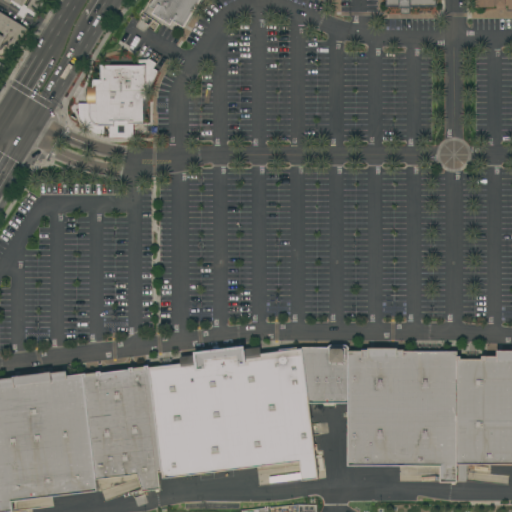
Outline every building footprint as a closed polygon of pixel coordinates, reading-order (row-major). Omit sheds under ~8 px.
[(0,0),(44,0),(45,1),(36,17),(27,12),(23,19),(17,15),(21,8),(10,2),(10,3),(4,0),(0,0),(0,11),(27,28),(20,40),(17,39),(12,48),(8,46),(14,37),(8,33),(0,47),(0,62),(4,65),(0,71),(0,0)] [(201,0),(184,28),(174,21),(171,26),(152,14),(155,10),(149,6),(152,0),(201,0)] [(386,0),(437,0),(437,7),(411,7),(411,8),(410,8),(410,13),(401,13),(401,8),(399,8),(399,7),(386,7),(386,0)] [(511,0),(511,9),(508,9),(508,6),(505,6),(505,10),(496,10),(496,6),(495,6),(495,7),(475,7),(475,0),(511,0)] [(137,65),(137,59),(147,59),(148,57),(157,63),(154,68),(158,71),(150,89),(146,89),(147,100),(144,100),(144,124),(129,124),(129,120),(115,121),(115,126),(99,126),(97,125),(93,123),(91,121),(90,116),(89,104),(88,104),(88,102),(87,102),(86,86),(93,86),(93,79),(101,79),(101,65),(137,65)] [(302,347),(328,347),(330,345),(346,345),(349,347),(349,351),(362,351),(362,350),(369,350),(369,348),(398,348),(398,349),(405,350),(405,351),(458,351),(458,356),(462,356),(461,359),(482,359),(482,356),(497,356),(497,350),(511,350),(511,464),(458,464),(458,482),(440,482),(440,466),(348,465),(349,403),(309,403),(302,348),(302,347)] [(181,364),(180,356),(195,355),(195,352),(245,346),(245,349),(260,347),(261,354),(302,348),(309,403),(319,479),(303,481),(300,461),(163,478),(162,471),(150,367),(181,364)] [(162,471),(159,472),(161,489),(143,491),(137,474),(96,479),(85,374),(87,373),(87,374),(98,373),(98,372),(102,371),(102,373),(130,369),(130,368),(150,365),(150,367),(162,471)] [(98,491),(12,502),(13,511),(0,511),(0,379),(15,378),(14,376),(52,372),(53,373),(68,371),(68,376),(85,374),(96,479),(98,491)]
